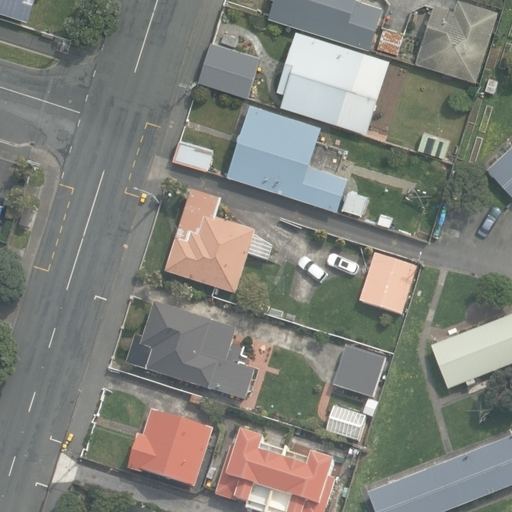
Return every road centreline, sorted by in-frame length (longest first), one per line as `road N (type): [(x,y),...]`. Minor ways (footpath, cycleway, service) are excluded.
road 1 (residential): [(0,506),(120,123)]
road 2 (residential): [(120,123),(158,0)]
road 3 (residential): [(120,123),(0,85)]
